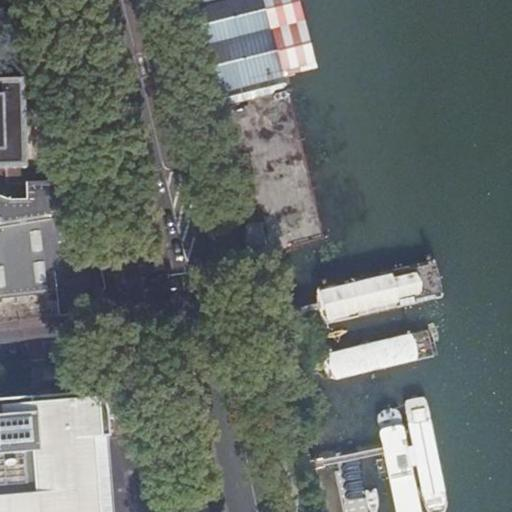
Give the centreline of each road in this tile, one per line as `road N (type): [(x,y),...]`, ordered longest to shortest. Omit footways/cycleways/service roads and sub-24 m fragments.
road 1 (primary): [(111,0),(195,324)]
road 2 (primary): [(227,318),(139,0)]
road 3 (residential): [(0,345),(195,324)]
road 4 (primary): [(195,324),(254,502)]
road 5 (primary): [(254,502),(227,318)]
